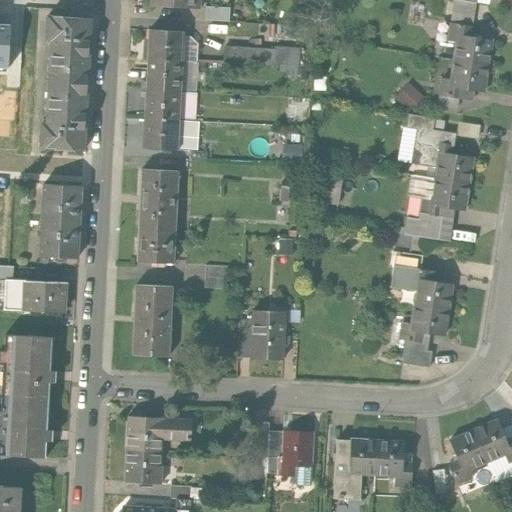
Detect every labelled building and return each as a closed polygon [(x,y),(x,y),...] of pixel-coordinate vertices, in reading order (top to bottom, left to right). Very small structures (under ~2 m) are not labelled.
[(147,0),(147,6),(196,8),(195,0),(147,0)] [(458,0),(452,0),(448,22),(471,26),(475,3),(458,0)] [(204,9),(204,22),(228,23),(228,10),(204,9)] [(69,17),(48,16),(47,39),(52,40),(47,126),(42,126),(41,147),(62,148),(83,149),(87,84),(90,19),(69,17)] [(446,39),(454,41),(455,34),(469,36),(471,26),(448,22),(446,39)] [(0,69),(7,70),(10,25),(0,24),(0,69)] [(147,31),(146,60),(180,62),(182,32),(147,31)] [(454,41),(451,60),(486,66),(490,40),(469,36),(455,34),(454,41)] [(222,46),(221,61),(297,65),(298,47),(273,46),(273,49),(222,46)] [(146,60),(144,89),(179,91),(180,62),(146,60)] [(481,91),(486,66),(451,60),(448,78),(446,85),(472,90),(481,91)] [(196,63),(180,62),(179,91),(194,92),(196,63)] [(324,89),(324,76),(313,76),(312,89),(315,89),(324,89)] [(470,100),(472,90),(446,85),(448,78),(441,77),(438,94),(457,97),(470,100)] [(407,83),(394,98),(411,114),(424,99),(407,83)] [(144,89),(143,119),(177,121),(179,91),(144,89)] [(455,108),(457,97),(438,94),(436,105),(455,108)] [(319,100),(314,100),(311,100),(310,109),(318,110),(319,100)] [(408,162),(434,167),(437,150),(439,140),(447,142),(446,151),(450,152),(453,135),(454,132),(441,130),(442,121),(406,114),(404,128),(414,129),(408,162)] [(176,150),(177,121),(143,119),(141,148),(176,150)] [(454,132),(453,135),(476,139),(478,125),(456,121),(454,132)] [(473,156),(450,152),(446,151),(447,142),(439,140),(437,150),(434,167),(433,177),(468,183),(473,156)] [(190,150),(189,159),(205,160),(205,151),(190,150)] [(142,172),(138,230),(173,232),(176,174),(142,172)] [(418,210),(426,212),(433,177),(410,173),(406,194),(420,197),(418,210)] [(341,177),(322,174),(318,200),(336,204),(341,177)] [(463,210),(468,183),(433,177),(426,212),(436,214),(437,206),(452,208),(463,210)] [(278,196),(278,201),(286,201),(287,190),(279,190),(279,183),(272,182),(271,196),(278,196)] [(45,183),(43,220),(81,222),(84,186),(45,183)] [(446,241),(452,208),(437,206),(436,214),(426,212),(418,210),(416,218),(405,216),(402,233),(412,235),(446,241)] [(79,259),(81,222),(43,220),(40,256),(79,259)] [(326,236),(321,224),(309,229),(313,240),(326,236)] [(173,232),(138,230),(136,262),(171,264),(173,232)] [(409,248),(412,235),(402,233),(395,232),(392,245),(409,248)] [(275,239),(274,247),(283,247),(283,246),(291,247),(292,240),(283,239),(283,240),(275,239)] [(393,265),(389,287),(413,292),(416,279),(417,269),(393,265)] [(0,280),(12,281),(13,269),(0,267),(0,280)] [(205,267),(204,289),(225,290),(226,268),(205,267)] [(413,292),(411,306),(446,313),(451,285),(416,279),(413,292)] [(64,313),(65,283),(27,281),(26,311),(64,313)] [(135,287),(132,356),(168,358),(171,289),(135,287)] [(442,336),(446,313),(411,306),(407,325),(407,330),(420,332),(428,334),(442,336)] [(284,311),(284,314),(283,322),(298,322),(298,311),(284,311)] [(249,358),(249,359),(282,361),(283,322),(284,314),(251,313),(250,320),(249,358)] [(236,357),(249,358),(250,320),(237,320),(236,357)] [(397,340),(403,342),(418,344),(420,332),(407,330),(407,325),(400,324),(397,340)] [(428,334),(420,332),(418,344),(403,342),(399,364),(428,369),(431,353),(425,351),(428,334)] [(6,335),(4,395),(49,397),(49,381),(55,381),(56,372),(51,371),(52,338),(6,335)] [(389,365),(391,353),(380,351),(378,363),(389,365)] [(47,430),(49,397),(4,395),(3,410),(0,410),(0,444),(0,446),(0,454),(46,457),(47,440),(52,441),(52,430),(47,430)] [(127,417),(125,450),(160,451),(160,441),(188,442),(189,420),(127,417)] [(485,461),(503,453),(508,451),(506,446),(494,418),(471,428),(485,461)] [(248,456),(266,457),(267,430),(268,422),(250,422),(248,456)] [(447,438),(459,466),(461,471),(467,469),(485,461),(471,428),(447,438)] [(284,431),(267,430),(266,457),(266,473),(277,473),(277,456),(282,457),(284,431)] [(311,432),(284,431),(282,457),(277,456),(277,473),(290,474),(290,464),(309,465),(311,432)] [(334,437),(331,498),(359,499),(360,473),(349,473),(351,438),(334,437)] [(376,440),(351,438),(349,473),(360,473),(374,474),(376,440)] [(401,441),(376,440),(374,474),(393,475),(399,475),(400,463),(401,441)] [(511,443),(506,446),(508,451),(503,453),(507,462),(511,460),(511,443)] [(158,484),(160,451),(125,450),(123,482),(158,484)] [(411,464),(400,463),(399,475),(393,475),(392,486),(410,487),(411,464)] [(471,478),(467,469),(461,471),(459,466),(450,470),(456,484),(471,478)] [(446,492),(443,470),(431,470),(434,493),(446,492)] [(429,499),(429,485),(416,484),(415,499),(429,499)] [(0,486),(0,511),(19,511),(21,488),(0,486)] [(191,487),(169,486),(168,499),(190,500),(191,487)] [(210,488),(191,487),(190,500),(209,502),(210,488)]
